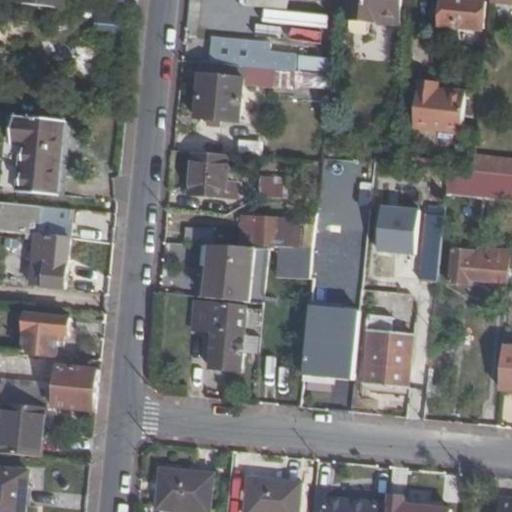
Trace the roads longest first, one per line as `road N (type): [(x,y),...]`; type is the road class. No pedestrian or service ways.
road 1 (residential): [(122,413),(163,0)]
road 2 (residential): [(122,413),(511,452)]
